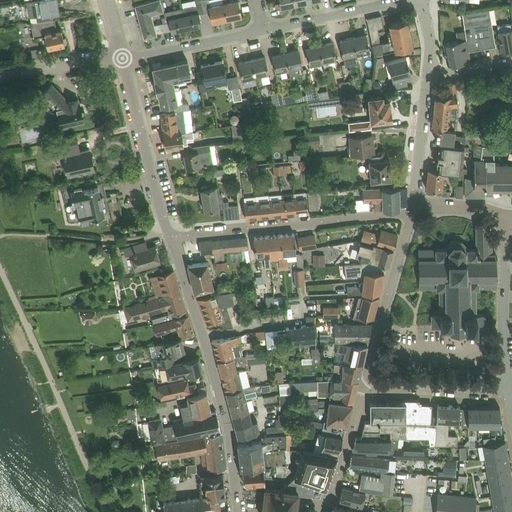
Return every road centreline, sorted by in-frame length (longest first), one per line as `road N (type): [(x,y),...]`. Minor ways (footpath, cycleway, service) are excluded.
road 1 (residential): [(170,238),(412,214)]
road 2 (tertiary): [(233,466),(203,333),(170,238)]
road 3 (tertiary): [(170,238),(122,60)]
road 4 (residential): [(508,388),(507,215)]
road 5 (residential): [(364,380),(412,214)]
road 6 (residential): [(364,380),(508,388)]
road 7 (residential): [(122,60),(263,30)]
road 8 (residential): [(263,30),(401,0)]
road 9 (residential): [(413,206),(427,78)]
road 10 (residential): [(327,499),(364,380)]
road 11 (residential): [(0,74),(122,60)]
